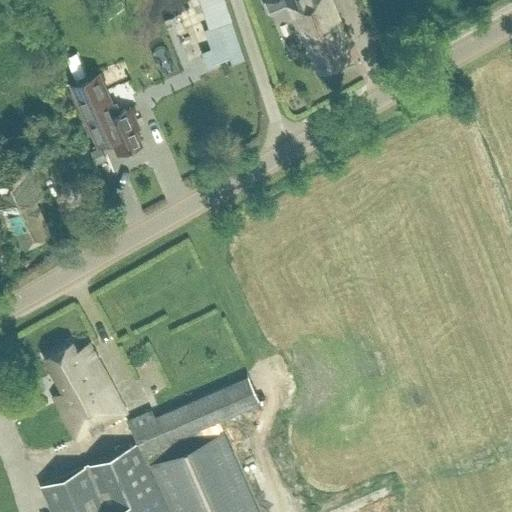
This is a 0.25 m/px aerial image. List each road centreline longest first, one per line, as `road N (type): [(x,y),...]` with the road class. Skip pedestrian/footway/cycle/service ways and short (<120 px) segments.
road 1 (tertiary): [(0,311),(290,148)]
road 2 (tertiary): [(290,148),(511,23)]
road 3 (unclassified): [(290,148),(234,0)]
